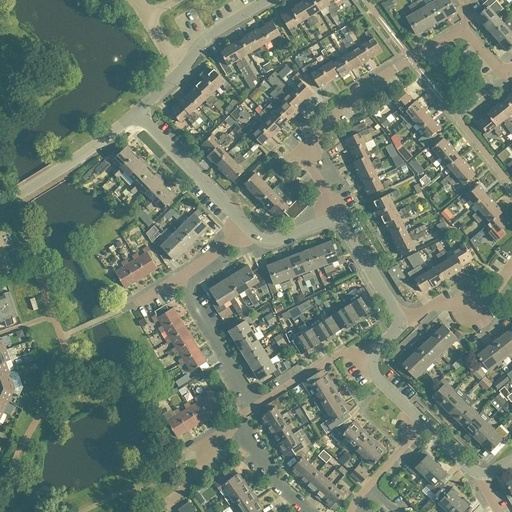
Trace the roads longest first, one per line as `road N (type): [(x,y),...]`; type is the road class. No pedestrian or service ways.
road 1 (residential): [(333,223),(308,164),(308,143),(373,83),(463,31),(506,73)]
road 2 (unclassified): [(136,113),(213,33),(269,0)]
road 3 (unclassified): [(0,207),(136,113)]
road 4 (unclassified): [(243,227),(136,113)]
road 5 (residential): [(256,406),(177,279)]
road 6 (residential): [(396,319),(440,304),(473,307),(511,266)]
road 7 (residential): [(256,406),(342,352),(371,360)]
road 8 (residential): [(154,511),(182,491),(235,423)]
